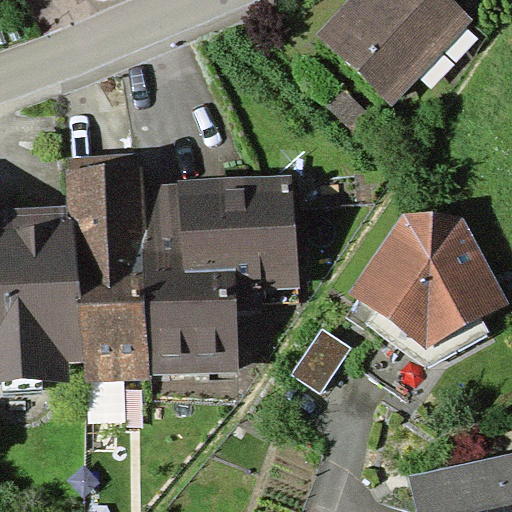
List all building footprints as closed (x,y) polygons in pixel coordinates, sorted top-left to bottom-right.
[(336,41),(403,100),(468,27),(438,0),(407,0),(378,33),(359,16),(336,41)] [(59,212),(66,352),(178,347),(169,181),(137,183),(136,170),(57,175),(59,212)] [(299,175),(169,181),(178,347),(264,342),(261,275),(304,273),(299,175)] [(66,352),(59,212),(0,214),(0,381),(68,378),(66,352)] [(511,309),(474,235),(417,231),(370,296),(434,357),(511,312),(511,309)] [(511,511),(511,461),(414,483),(419,511),(511,511)]
